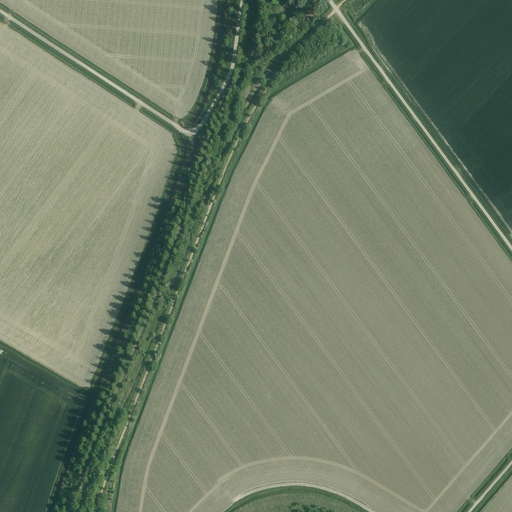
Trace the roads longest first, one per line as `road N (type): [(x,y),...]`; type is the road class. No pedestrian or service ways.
road 1 (track): [(68,511),(180,227),(190,131)]
road 2 (unclassified): [(242,0),(232,66),(190,131),(0,11)]
road 3 (unclassified): [(511,248),(328,0)]
road 4 (track): [(235,500),(307,485),(372,511)]
